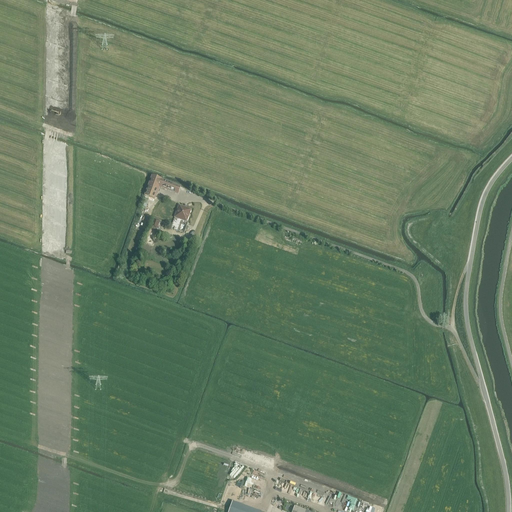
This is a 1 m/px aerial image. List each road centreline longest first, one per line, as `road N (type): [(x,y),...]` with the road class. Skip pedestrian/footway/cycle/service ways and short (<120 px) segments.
road 1 (tertiary): [(509,511),(467,288),(483,200),(511,158)]
road 2 (unclassified): [(511,362),(501,312),(511,237)]
